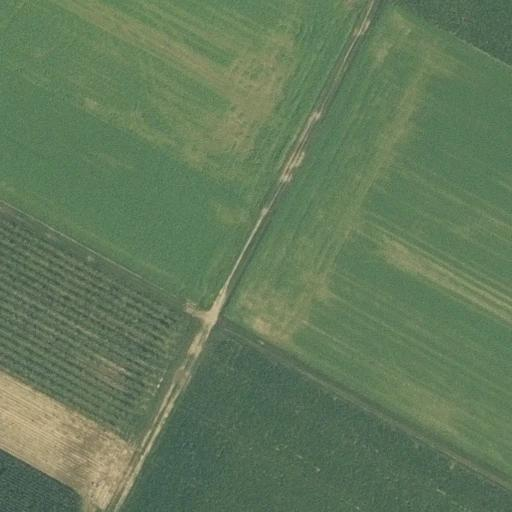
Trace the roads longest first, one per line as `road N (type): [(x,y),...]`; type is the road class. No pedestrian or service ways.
road 1 (track): [(0,211),(511,494)]
road 2 (track): [(120,511),(390,0)]
